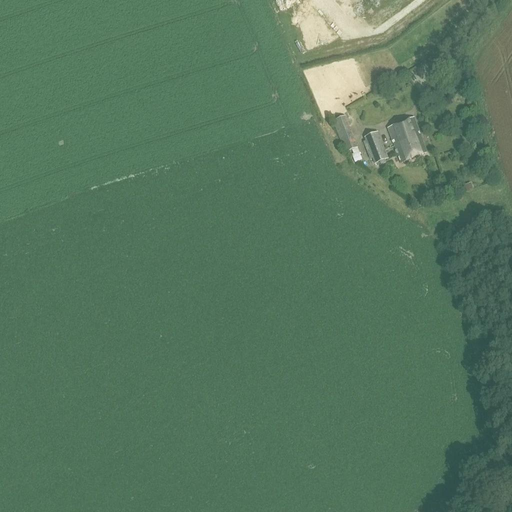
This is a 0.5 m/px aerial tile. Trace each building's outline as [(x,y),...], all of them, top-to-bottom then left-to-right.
[(416,0),(407,4),(414,22),(446,8),(442,0),(416,0)] [(333,122),(345,153),(357,148),(345,117),(333,122)] [(388,128),(401,163),(427,153),(414,118),(388,128)] [(373,158),(375,165),(388,159),(378,133),(364,138),(366,141),(363,142),(370,159),(373,158)] [(465,186),(467,192),(473,190),(471,183),(465,186)]
